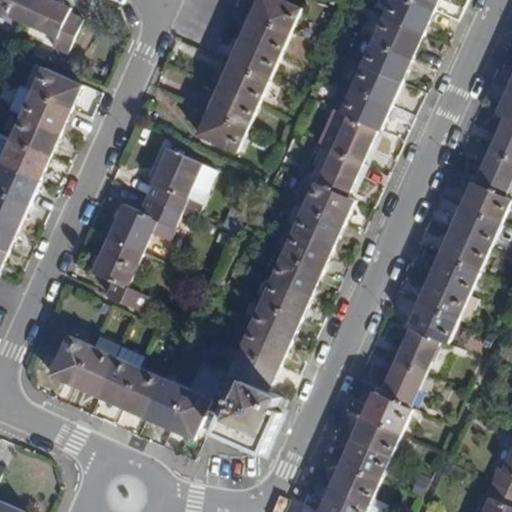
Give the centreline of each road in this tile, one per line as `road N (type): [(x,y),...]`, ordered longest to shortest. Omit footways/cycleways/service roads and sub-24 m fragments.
road 1 (residential): [(128,496),(231,507),(264,500),(291,471),(498,0)]
road 2 (residential): [(162,0),(170,3),(0,381)]
road 3 (residential): [(0,402),(97,449),(128,496)]
